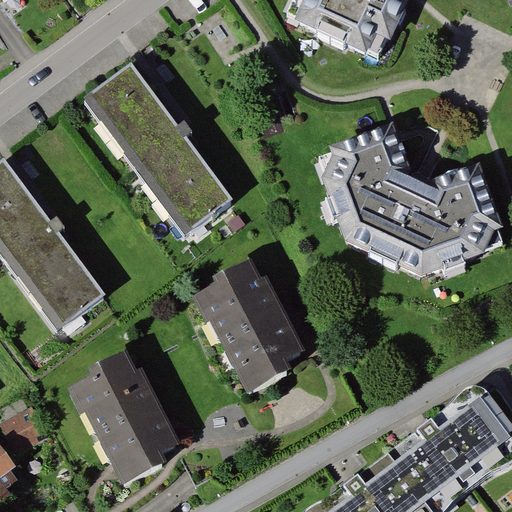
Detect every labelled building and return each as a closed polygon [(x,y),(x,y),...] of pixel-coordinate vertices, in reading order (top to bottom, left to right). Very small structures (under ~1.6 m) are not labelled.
[(402,0),(285,0),(276,19),(370,66),(402,0)] [(131,73),(84,109),(185,243),(232,208),(131,73)] [(411,191),(387,131),(322,155),(313,183),(335,251),(418,289),(487,265),(498,238),(474,171),(411,191)] [(107,305),(5,168),(0,171),(0,260),(60,340),(107,305)] [(216,295),(193,307),(206,334),(212,331),(248,404),(291,382),(285,371),(306,361),(285,319),(267,284),(261,287),(253,269),(213,289),(216,295)] [(91,387),(69,398),(83,427),(87,424),(113,474),(123,494),(165,473),(160,463),(181,452),(167,423),(143,376),(137,379),(127,361),(88,381),(91,387)] [(439,511),(511,459),(511,454),(469,395),(308,511),(439,511)] [(26,407),(0,419),(0,445),(6,458),(42,441),(26,407)] [(0,464),(0,500),(17,488),(0,464)]
